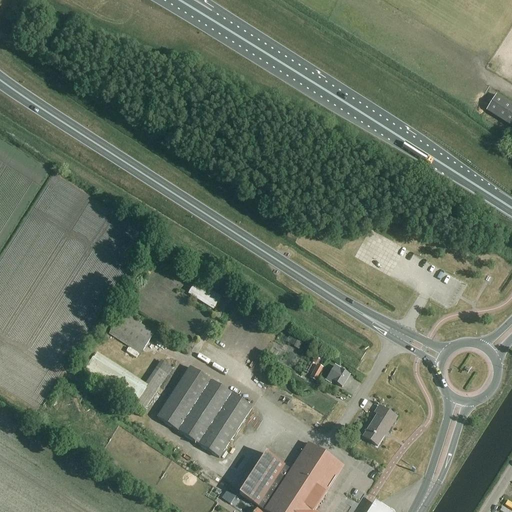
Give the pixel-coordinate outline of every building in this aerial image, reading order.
[(511,128),(511,105),(496,95),(486,111),(511,128)] [(213,311),(221,298),(196,282),(188,295),(213,311)] [(178,294),(173,301),(194,314),(199,307),(178,294)] [(141,355),(155,334),(122,313),(108,334),(141,355)] [(145,385),(97,353),(84,372),(136,405),(137,405),(145,410),(172,368),(161,361),(145,385)] [(315,381),(323,368),(318,365),(310,378),(315,381)] [(342,388),(350,376),(335,366),(326,381),(332,385),(333,382),(342,388)] [(298,384),(307,374),(299,367),(290,377),(298,384)] [(219,459),(252,408),(189,368),(157,419),(219,459)] [(388,432),(397,418),(379,407),(375,414),(377,416),(363,438),(377,447),(384,436),(383,436),(386,431),(388,432)] [(314,511),(326,494),(324,493),(341,465),(307,444),(291,470),(265,454),(239,497),(262,511),(314,511)] [(221,500),(227,504),(233,494),(228,490),(221,500)] [(211,506),(217,498),(212,494),(206,503),(211,506)] [(393,511),(375,500),(367,511),(393,511)]
